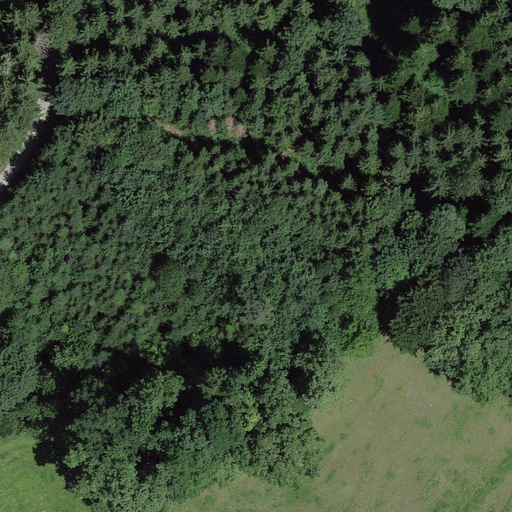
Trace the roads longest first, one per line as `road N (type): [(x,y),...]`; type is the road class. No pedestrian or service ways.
road 1 (track): [(39,0),(52,61),(41,115),(0,175)]
road 2 (track): [(0,443),(36,433),(83,441),(156,511)]
